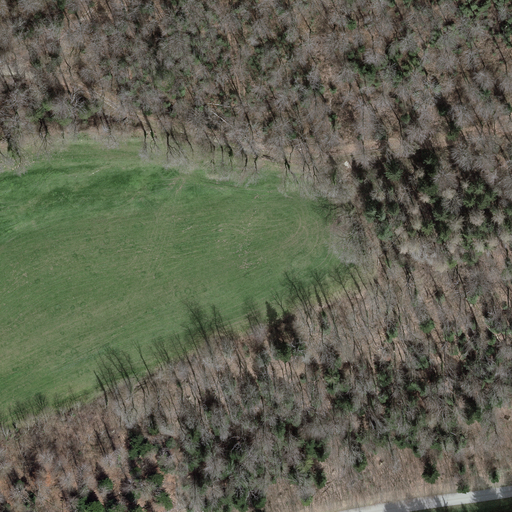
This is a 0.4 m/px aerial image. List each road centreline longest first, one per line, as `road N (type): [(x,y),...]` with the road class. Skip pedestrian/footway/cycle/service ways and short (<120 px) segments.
road 1 (unclassified): [(368,511),(511,493)]
road 2 (track): [(0,70),(100,93),(122,113)]
